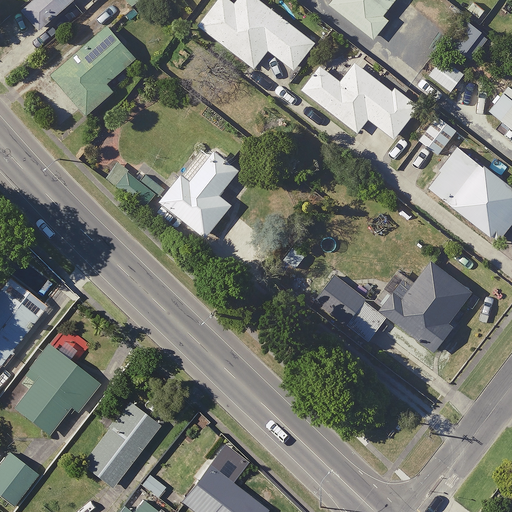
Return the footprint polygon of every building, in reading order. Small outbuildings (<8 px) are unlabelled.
[(23,0),(16,7),(34,27),(65,0),(23,0)] [(310,40),(257,0),(229,0),(228,1),(226,0),(210,0),(192,23),(249,66),(263,48),(289,68),(310,40)] [(387,0),(324,0),(323,2),(368,37),(383,18),(377,13),(387,0)] [(482,32),(455,14),(438,39),(465,57),(482,32)] [(128,56),(93,17),(73,36),(78,42),(45,73),(80,112),(107,88),(100,81),(128,56)] [(459,71),(435,54),(422,73),(446,90),(459,71)] [(412,106),(349,60),(335,79),(313,63),(295,88),(353,130),(362,117),(389,137),(412,106)] [(511,68),(481,107),(511,131),(511,68)] [(147,87),(138,79),(124,96),(134,104),(147,87)] [(452,128),(431,112),(412,137),(433,153),(452,128)] [(231,170),(199,144),(154,199),(198,235),(224,204),(212,193),(231,170)] [(511,212),(511,189),(452,144),(421,185),(492,239),(511,212)] [(138,173),(115,154),(99,174),(139,207),(155,187),(138,173)] [(300,254),(286,243),(276,257),(290,267),(300,254)] [(466,289),(423,257),(405,281),(389,268),(365,300),(378,310),(428,349),(447,324),(442,320),(466,289)] [(382,315),(323,270),(304,294),(363,339),(382,315)] [(0,352),(31,314),(0,289),(0,352)] [(92,381),(42,342),(23,366),(29,371),(5,403),(41,431),(58,409),(71,408),(92,381)] [(152,420),(120,396),(73,461),(105,484),(152,420)] [(0,497),(12,506),(34,475),(0,450),(0,497)] [(254,511),(258,507),(200,463),(173,498),(191,511),(254,511)] [(157,511),(136,496),(126,509),(116,501),(107,511),(157,511)]
